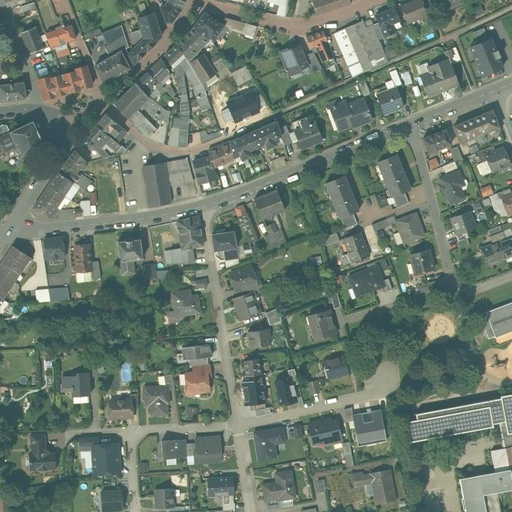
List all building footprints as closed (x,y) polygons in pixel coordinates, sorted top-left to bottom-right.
[(185,0),(167,0),(167,1),(183,8),(187,1),(185,0)] [(257,2),(250,0),(246,0),(244,7),(255,10),(257,2)] [(311,0),(316,14),(351,3),(350,1),(353,0),(311,0)] [(415,0),(401,6),(402,10),(408,23),(419,18),(419,16),(426,13),(427,14),(428,14),(421,0),(415,0)] [(435,0),(428,0),(432,9),(438,7),(435,0)] [(465,0),(438,0),(443,12),(444,11),(452,8),(453,8),(452,7),(465,1),(465,2),(466,2),(465,0)] [(183,8),(167,1),(165,4),(160,6),(166,22),(172,22),(183,8)] [(36,8),(34,2),(21,7),(23,12),(36,8)] [(400,3),(393,6),(394,7),(397,12),(402,10),(401,6),(400,3)] [(285,17),(286,5),(280,4),(280,5),(277,15),(285,17)] [(484,12),(481,5),(471,10),(474,17),(484,12)] [(394,7),(375,15),(378,23),(373,25),(379,39),(398,31),(397,29),(402,27),(399,21),(400,20),(397,12),(394,7)] [(220,23),(204,12),(193,27),(194,27),(210,39),(212,41),(218,34),(222,37),(227,29),(228,29),(221,24),(220,23)] [(154,13),(137,19),(141,29),(132,33),(137,46),(128,54),(134,64),(160,38),(160,34),(154,13)] [(373,25),(370,17),(335,33),(354,76),(388,61),(387,59),(383,49),(379,39),(373,25)] [(256,26),(226,18),(221,24),(228,29),(227,29),(253,37),(256,26)] [(52,24),(43,27),(46,33),(54,30),(52,24)] [(71,25),(62,28),(66,41),(75,38),(71,25)] [(121,25),(104,32),(108,45),(125,35),(121,25)] [(44,47),(36,27),(36,26),(20,32),(21,33),(29,53),(29,54),(44,48),(44,47)] [(210,39),(194,27),(177,43),(185,56),(188,60),(210,39)] [(54,30),(46,33),(51,48),(66,43),(66,41),(62,28),(54,30)] [(323,31),(307,38),(313,52),(314,52),(318,50),(322,61),(332,58),(333,57),(326,41),(327,41),(323,31)] [(125,35),(108,45),(114,55),(125,48),(129,46),(125,35)] [(466,46),(479,79),(510,66),(496,35),(466,46)] [(177,43),(165,54),(173,68),(185,56),(177,43)] [(304,56),(299,46),(287,51),(286,49),(279,52),(289,75),(300,71),(300,69),(307,66),(308,65),(304,56)] [(396,55),(392,46),(383,49),(387,59),(396,55)] [(461,60),(456,47),(444,51),(447,59),(448,59),(450,65),(461,60)] [(114,55),(95,66),(104,83),(130,68),(129,66),(121,51),(125,49),(125,48),(114,55)] [(322,69),(314,52),(313,52),(304,56),(308,65),(307,66),(311,74),(322,69)] [(190,63),(202,84),(217,74),(204,53),(190,63)] [(185,56),(173,68),(174,70),(176,75),(179,93),(186,91),(183,73),(185,72),(194,86),(194,87),(202,84),(190,63),(188,60),(185,56)] [(221,57),(212,63),(222,79),(232,73),(231,73),(229,68),(221,57)] [(162,59),(161,58),(147,72),(158,83),(161,85),(164,82),(167,80),(164,77),(169,72),(162,59)] [(332,58),(322,61),(325,67),(335,64),(332,58)] [(447,59),(428,66),(427,62),(419,65),(423,78),(429,95),(457,84),(450,65),(448,59),(447,59)] [(236,63),(229,68),(231,73),(239,68),(236,63)] [(86,66),(83,67),(82,65),(74,67),(75,71),(76,71),(81,89),(92,86),(86,66)] [(231,73),(232,73),(235,80),(249,72),(246,65),(239,68),(231,73)] [(401,84),(396,69),(389,72),(392,79),(395,86),(401,84)] [(75,71),(62,75),(63,79),(64,79),(68,92),(81,89),(76,71),(75,71)] [(408,71),(402,72),(405,83),(411,81),(408,71)] [(158,83),(147,72),(136,82),(146,94),(158,83)] [(249,72),(235,80),(238,85),(253,78),(249,72)] [(49,74),(41,77),(42,78),(39,79),(45,99),(55,96),(50,78),(49,74)] [(202,84),(205,91),(209,90),(208,87),(220,79),(217,74),(202,84)] [(63,79),(62,75),(50,78),(55,96),(68,92),(64,79),(63,79)] [(253,78),(238,85),(241,92),(256,84),(253,78)] [(392,79),(385,82),(389,93),(378,97),(384,113),(403,106),(396,88),(395,88),(395,86),(392,79)] [(370,94),(365,81),(359,83),(364,96),(370,94)] [(12,83),(0,84),(0,96),(1,102),(27,99),(24,82),(21,82),(12,83)] [(136,82),(114,104),(136,126),(145,117),(137,109),(143,103),(149,98),(146,94),(136,82)] [(175,94),(170,84),(167,86),(164,82),(161,85),(167,91),(173,97),(175,94)] [(163,95),(167,91),(161,85),(158,83),(146,94),(149,98),(149,97),(153,100),(161,92),(163,95)] [(202,84),(194,87),(198,98),(206,95),(205,91),(202,84)] [(186,91),(179,93),(182,94),(181,102),(187,100),(186,91)] [(211,109),(206,95),(198,98),(203,111),(211,109)] [(153,100),(149,97),(149,98),(143,103),(154,112),(151,123),(147,137),(149,138),(165,145),(170,112),(166,110),(153,100)] [(364,99),(347,106),(345,101),(330,106),(330,108),(331,107),(331,108),(333,109),(337,119),(335,119),(339,128),(338,128),(338,129),(352,124),(352,126),(371,119),(364,99)] [(187,100),(181,102),(179,129),(178,147),(187,147),(188,134),(189,111),(187,100)] [(492,110),(479,116),(486,132),(494,129),(496,133),(500,131),(498,127),(499,127),(492,110)] [(127,132),(106,113),(96,125),(107,134),(109,131),(115,136),(117,134),(122,138),(127,132)] [(322,140),(311,115),(300,119),(303,128),(295,131),(302,148),(322,140)] [(479,116),(466,121),(473,137),(477,136),(479,142),(485,140),(482,134),(486,132),(479,116)] [(147,137),(151,123),(145,117),(136,126),(147,137)] [(33,121),(7,133),(9,129),(7,125),(3,124),(0,125),(0,142),(5,152),(17,146),(22,156),(44,145),(40,137),(40,136),(37,129),(37,130),(33,121)] [(276,121),(263,127),(272,146),(277,144),(274,139),(281,136),(280,132),(276,121)] [(473,137),(466,121),(454,126),(460,143),(461,142),(462,146),(467,144),(465,141),(473,137)] [(96,125),(87,135),(95,143),(100,148),(106,142),(110,137),(107,134),(96,125)] [(263,127),(251,133),(257,147),(265,144),(267,149),(272,146),(263,127)] [(179,129),(171,128),(168,146),(178,147),(179,129)] [(293,142),(288,129),(280,132),(281,136),(284,145),(293,142)] [(445,129),(434,134),(440,149),(451,144),(445,129)] [(251,133),(239,138),(247,158),(252,156),(250,151),(257,147),(251,133)] [(434,134),(423,138),(429,153),(440,149),(434,134)] [(121,146),(110,137),(106,142),(108,144),(116,152),(121,146)] [(239,138),(230,142),(235,157),(240,155),(242,160),(247,158),(239,138)] [(219,147),(224,162),(235,158),(235,157),(230,142),(219,147)] [(108,157),(100,148),(95,143),(92,146),(103,158),(108,157)] [(479,151),(476,145),(469,148),(471,154),(476,152),(479,151)] [(495,151),(493,145),(479,151),(476,152),(481,163),(487,160),(485,155),(495,151)] [(462,158),(457,146),(451,149),(450,150),(454,161),(455,161),(462,158)] [(224,162),(219,147),(208,151),(210,157),(210,158),(213,167),(224,162)] [(510,164),(503,147),(495,151),(485,155),(487,160),(492,172),(497,170),(500,171),(502,169),(504,167),(510,164)] [(86,161),(75,150),(64,163),(76,175),(77,173),(80,168),(83,169),(87,165),(84,163),(86,161)] [(104,167),(119,164),(118,154),(108,157),(103,158),(102,158),(104,167)] [(396,154),(377,162),(377,163),(378,162),(391,196),(391,197),(404,192),(411,189),(410,188),(410,189),(396,155),(397,155),(396,154)] [(210,157),(193,161),(199,183),(219,179),(219,178),(214,170),(213,167),(210,158),(210,157)] [(102,158),(89,162),(91,171),(104,167),(102,158)] [(187,158),(143,166),(149,208),(171,204),(168,186),(194,182),(187,158)] [(436,158),(428,161),(431,169),(439,167),(436,158)] [(487,160),(481,163),(478,164),(482,176),(492,172),(487,160)] [(454,161),(443,166),(445,173),(457,168),(455,161),(454,161)] [(76,175),(64,163),(57,171),(73,182),(74,183),(80,176),(77,173),(76,175)] [(458,170),(439,178),(450,204),(464,198),(458,182),(462,180),(458,170)] [(73,182),(57,171),(49,184),(65,195),(69,198),(73,192),(69,189),(73,182)] [(344,175),(325,183),(326,184),(340,217),(339,217),(340,218),(353,213),(359,210),(358,210),(344,176),(345,176),(344,175)] [(85,180),(80,176),(74,183),(75,183),(80,187),(85,180)] [(80,187),(75,183),(72,187),(82,194),(90,193),(80,187)] [(65,195),(49,184),(41,196),(57,207),(65,195)] [(493,194),(490,186),(480,190),(484,198),(493,194)] [(510,188),(496,193),(499,199),(502,198),(511,194),(510,188)] [(276,190),(255,199),(263,218),(268,216),(284,210),(276,190)] [(409,203),(404,192),(392,197),(397,208),(409,203)] [(90,193),(82,194),(83,206),(90,205),(90,193)] [(90,193),(90,205),(98,205),(97,193),(90,193)] [(511,193),(511,194),(502,198),(507,213),(511,211),(511,193)] [(57,207),(41,196),(33,208),(49,219),(57,207)] [(243,205),(235,208),(238,216),(247,213),(243,205)] [(469,211),(452,218),(458,234),(458,235),(467,231),(475,228),(469,211)] [(260,239),(249,212),(238,216),(249,243),(260,239)] [(353,213),(341,218),(345,229),(357,224),(353,213)] [(416,214),(396,221),(396,222),(404,243),(424,235),(416,214)] [(198,216),(178,221),(182,248),(182,250),(192,247),(203,244),(201,234),(200,232),(198,216)] [(268,216),(263,218),(269,234),(277,231),(273,223),(271,224),(268,216)] [(384,220),(387,226),(396,222),(396,221),(394,216),(384,220)] [(384,220),(372,225),(374,231),(387,226),(384,220)] [(494,228),(505,258),(511,255),(511,236),(506,239),(503,231),(502,231),(500,226),(494,228)] [(505,258),(494,228),(488,230),(490,236),(489,236),(493,245),(489,246),(489,245),(481,248),(488,265),(488,264),(505,258)] [(234,231),(225,232),(225,229),(220,230),(220,233),(212,234),(215,251),(223,249),(236,247),(234,231)] [(360,231),(343,238),(352,262),(369,255),(360,231)] [(467,231),(458,235),(458,234),(456,235),(458,241),(467,238),(469,237),(467,231)] [(336,233),(322,238),(324,246),(339,240),(336,233)] [(62,238),(45,239),(46,252),(63,250),(62,238)] [(458,241),(457,242),(459,248),(469,244),(467,238),(458,241)] [(140,239),(117,241),(121,274),(134,273),(133,260),(143,258),(140,239)] [(90,244),(74,245),(76,272),(91,271),(92,271),(91,261),(90,244)] [(377,245),(372,247),(376,256),(381,254),(377,245)] [(6,257),(23,269),(30,257),(13,246),(6,257)] [(192,247),(182,250),(182,248),(170,250),(172,263),(194,262),(192,247)] [(236,247),(223,249),(225,260),(238,258),(237,254),(237,248),(236,247)] [(63,250),(46,252),(46,262),(52,262),(52,268),(65,267),(63,250)] [(428,250),(411,254),(413,262),(416,273),(423,271),(423,272),(434,270),(428,250)] [(23,269),(6,257),(0,266),(0,270),(15,280),(23,269)] [(322,257),(311,258),(312,266),(323,265),(322,257)] [(385,258),(377,260),(381,272),(389,270),(385,258)] [(98,261),(91,261),(92,271),(91,271),(92,278),(101,278),(98,261)] [(155,263),(142,265),(144,281),(157,279),(155,263)] [(251,266),(230,274),(236,290),(243,288),(256,283),(256,282),(251,266)] [(377,266),(349,276),(353,288),(356,287),(359,295),(384,286),(382,281),(377,266)] [(15,280),(0,270),(0,296),(3,298),(15,281),(15,280)] [(392,290),(388,278),(382,281),(384,286),(386,292),(392,290)] [(205,279),(195,281),(196,287),(206,286),(205,279)] [(436,280),(424,284),(426,291),(438,287),(436,280)] [(260,281),(256,282),(256,283),(243,288),(245,294),(253,291),(262,287),(260,281)] [(426,291),(424,284),(418,286),(420,293),(426,291)] [(49,289),(35,290),(37,301),(50,301),(49,289)] [(197,295),(187,297),(186,290),(172,293),(175,311),(172,312),(174,322),(185,320),(185,315),(193,314),(193,313),(200,312),(197,295)] [(245,294),(232,298),(240,320),(261,313),(257,302),(254,303),(250,293),(253,292),(253,291),(245,294)] [(341,307),(337,293),(331,295),(334,308),(341,307)] [(511,301),(479,314),(488,338),(495,336),(495,337),(511,330),(511,301)] [(277,308),(265,313),(267,318),(279,314),(277,308)] [(330,309),(309,315),(309,316),(312,315),(314,323),(313,323),(317,338),(315,339),(336,333),(330,309)] [(279,314),(267,318),(270,325),(282,320),(279,314)] [(268,328),(248,332),(251,347),(271,344),(268,328)] [(210,344),(182,347),(183,360),(189,359),(207,357),(211,357),(210,344)] [(344,356),(325,361),(324,360),(328,378),(329,378),(328,377),(337,374),(338,375),(347,372),(348,373),(344,355),(343,355),(344,356)] [(207,357),(189,359),(190,366),(195,365),(208,364),(207,357)] [(259,358),(244,360),(246,376),(261,373),(259,358)] [(208,364),(195,365),(195,372),(210,370),(209,364),(208,364)] [(288,376),(274,378),(277,405),(291,403),(291,406),(299,405),(294,367),(287,368),(288,376)] [(195,372),(186,373),(188,393),(209,391),(208,379),(211,379),(210,370),(195,372)] [(88,372),(77,372),(77,375),(62,376),(63,387),(71,387),(72,391),(73,391),(74,401),(89,400),(87,379),(88,379),(88,372)] [(261,373),(246,376),(249,394),(264,392),(261,373)] [(172,374),(164,375),(166,385),(168,385),(168,390),(175,390),(172,374)] [(317,380),(308,382),(311,394),(319,392),(317,381),(317,380)] [(166,385),(144,387),(145,398),(149,397),(151,415),(168,414),(167,403),(169,403),(168,390),(168,385),(166,385)] [(137,393),(129,394),(130,399),(131,399),(132,408),(138,407),(137,393)] [(500,397),(415,413),(416,419),(405,421),(409,441),(493,426),(493,423),(499,422),(504,448),(506,447),(506,450),(510,450),(510,447),(511,446),(511,393),(500,395),(500,397)] [(130,399),(109,400),(111,417),(132,416),(132,408),(131,399),(130,399)] [(351,408),(344,409),(346,421),(354,420),(351,408)] [(382,419),(369,422),(368,421),(354,424),(357,443),(367,441),(367,440),(375,439),(376,443),(386,441),(382,418),(381,419),(382,419)] [(336,419),(321,423),(320,421),(308,423),(312,440),(322,438),(324,445),(342,441),(337,419),(336,419)] [(300,425),(293,426),(295,438),(302,437),(300,425)] [(282,428),(258,431),(258,432),(259,438),(256,438),(255,438),(258,460),(266,459),(267,459),(277,457),(276,451),(276,450),(275,451),(275,448),(274,448),(272,440),(283,438),(284,438),(282,428)] [(45,433),(31,434),(32,454),(29,454),(30,470),(56,468),(55,452),(50,453),(50,452),(46,448),(45,433)] [(98,437),(80,438),(81,450),(92,450),(92,445),(98,444),(98,437)] [(219,437),(196,439),(196,443),(197,452),(195,452),(195,455),(196,462),(220,460),(220,451),(218,451),(218,447),(219,446),(219,437)] [(186,439),(161,441),(162,458),(187,457),(187,456),(186,443),(186,439)] [(349,441),(342,443),(343,443),(345,454),(344,454),(344,455),(345,455),(351,453),(349,441)] [(98,444),(92,445),(92,450),(94,474),(120,472),(118,443),(98,444)] [(196,443),(186,443),(187,456),(195,455),(195,452),(197,452),(196,443)] [(495,472),(459,478),(465,511),(511,511),(511,446),(510,447),(510,450),(506,450),(506,447),(504,448),(491,450),(495,472)] [(351,453),(345,455),(347,466),(346,466),(346,467),(354,465),(351,453)] [(385,470),(372,473),(371,473),(369,473),(369,474),(363,475),(364,483),(375,481),(377,494),(373,495),(373,496),(375,495),(376,503),(375,503),(375,504),(396,500),(396,499),(395,499),(389,470),(390,470),(390,469),(385,470)] [(291,471),(275,473),(276,482),(262,484),(265,500),(272,499),(272,501),(280,500),(290,498),(289,489),(289,488),(289,487),(294,486),(291,471)] [(360,473),(354,474),(354,473),(353,474),(355,486),(356,486),(356,485),(364,483),(363,475),(362,472),(359,472),(360,473)] [(233,476),(207,478),(208,496),(222,495),(223,503),(234,502),(233,494),(234,494),(233,476)] [(324,480),(317,481),(319,492),(326,491),(324,480)] [(124,511),(123,485),(94,486),(95,511),(124,511)] [(172,489),(155,490),(156,508),(166,507),(173,507),(172,489)] [(10,511),(9,494),(0,495),(0,511),(10,511)] [(280,500),(272,501),(272,499),(265,500),(267,510),(281,508),(280,500)]
